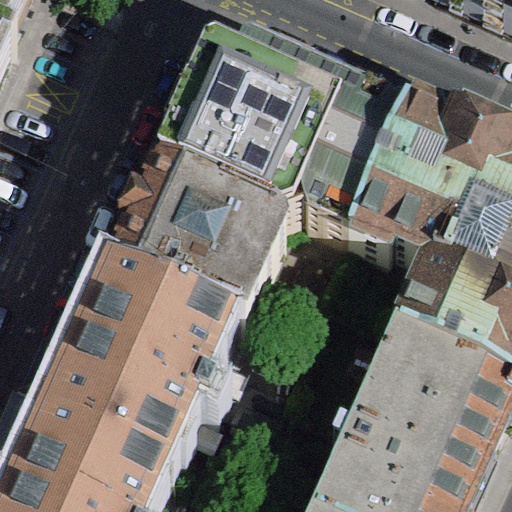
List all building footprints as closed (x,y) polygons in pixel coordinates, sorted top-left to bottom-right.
[(34,0),(0,0),(0,106),(20,64),(10,56),(34,0)] [(511,0),(415,0),(511,41),(511,0)] [(410,130),(253,61),(209,78),(160,190),(281,240),(307,231),(310,238),(354,257),(410,130)] [(511,176),(410,130),(354,257),(434,284),(403,354),(511,403),(511,176)] [(287,257),(281,240),(160,190),(116,286),(235,338),(249,345),(287,257)] [(167,487),(235,338),(116,286),(49,433),(167,487)] [(511,403),(403,354),(332,511),(474,511),(511,430),(511,403)] [(156,511),(167,487),(49,433),(13,511),(156,511)]
